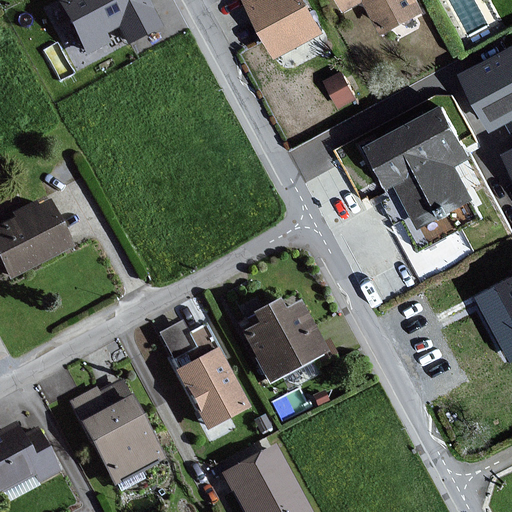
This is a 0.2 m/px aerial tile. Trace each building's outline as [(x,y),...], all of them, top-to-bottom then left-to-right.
[(130,39),(161,24),(148,0),(62,0),(88,50),(108,40),(103,31),(121,22),(130,39)] [(310,0),(253,0),(281,52),(325,28),(310,0)] [(427,8),(422,0),(347,0),(351,7),(363,0),(371,0),(386,29),(427,8)] [(511,116),(511,51),(462,77),(471,93),(480,110),(489,128),(511,116)] [(345,67),(328,76),(341,102),(359,93),(345,67)] [(469,158),(443,108),(364,149),(367,156),(380,181),(384,189),(387,187),(392,196),(383,201),(388,211),(395,226),(404,221),(409,231),(419,250),(480,218),(472,204),(453,166),(469,158)] [(73,244),(51,200),(39,206),(37,202),(16,212),(18,216),(0,225),(0,250),(12,274),(73,244)] [(511,278),(477,297),(480,303),(511,361),(511,359),(511,278)] [(264,366),(271,380),(302,364),(328,351),(302,302),(287,309),(284,303),(282,298),(257,311),(262,321),(245,330),(264,366)] [(187,316),(162,325),(174,361),(199,353),(187,316)] [(221,348),(180,369),(208,426),(250,405),(221,348)] [(77,403),(116,480),(164,456),(124,379),(77,403)] [(17,422),(0,431),(0,492),(37,473),(41,481),(61,470),(38,428),(24,435),(17,422)] [(312,511),(277,445),(226,472),(247,511),(312,511)]
